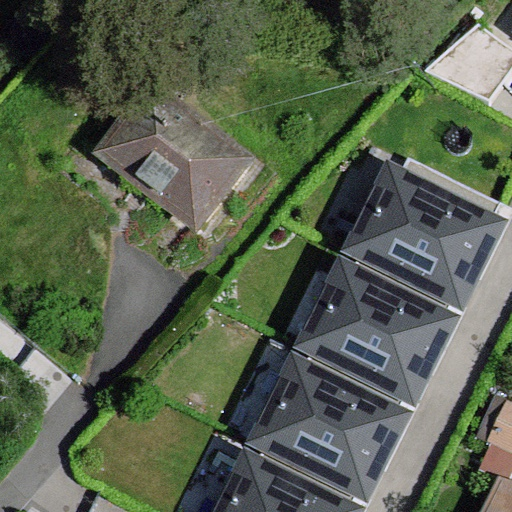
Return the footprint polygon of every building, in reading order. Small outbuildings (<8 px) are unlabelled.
[(159,96),(105,159),(198,231),(247,169),(159,96)] [(493,215),(424,154),(365,219),(390,241),(348,286),(381,315),(388,307),(418,334),(466,280),(449,264),(493,215)] [(236,362),(221,392),(283,425),(299,393),(236,362)] [(215,389),(174,465),(250,505),(246,511),(303,511),(329,465),(285,439),(291,429),(283,425),(221,392),(215,389)] [(511,411),(492,447),(511,456),(511,411)] [(511,511),(511,495),(506,493),(496,511),(511,511)]
